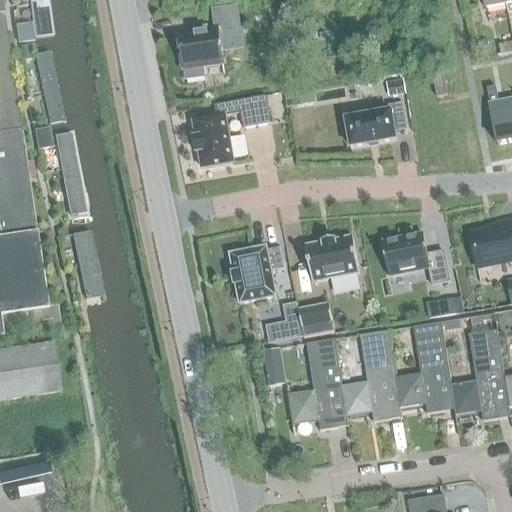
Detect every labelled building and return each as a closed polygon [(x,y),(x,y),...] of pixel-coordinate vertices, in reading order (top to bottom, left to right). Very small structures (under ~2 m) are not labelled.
[(0,0),(0,337),(50,330),(13,83),(10,84),(7,65),(11,64),(0,0)] [(49,0),(30,0),(35,39),(54,37),(49,0)] [(505,8),(503,0),(482,0),(485,11),(505,8)] [(511,0),(503,0),(505,8),(506,7),(507,15),(511,14),(511,0)] [(242,50),(236,8),(212,11),(214,32),(206,33),(206,29),(194,30),(194,35),(179,37),(184,81),(204,78),(202,68),(224,65),(222,52),(242,50)] [(18,45),(35,43),(32,24),(15,27),(18,45)] [(499,58),(511,55),(511,44),(511,43),(497,46),(499,58)] [(22,63),(32,61),(29,47),(20,48),(22,63)] [(55,51),(39,54),(53,125),(69,122),(55,51)] [(444,96),(440,76),(430,77),(434,98),(444,96)] [(389,98),(405,95),(403,81),(386,84),(389,98)] [(511,143),(511,101),(499,104),(498,103),(496,89),(487,90),(490,105),(490,106),(489,106),(497,147),(511,143)] [(214,107),(216,119),(193,123),(196,140),(193,140),(196,155),(198,154),(201,171),(234,165),(245,163),(241,139),(229,141),(227,130),(225,118),(228,118),(240,116),(241,121),(243,131),(270,126),(265,98),(214,107)] [(394,134),(407,132),(403,105),(388,107),(389,113),(376,116),(375,109),(359,112),(360,118),(345,121),(350,149),(396,141),(394,134)] [(38,151),(53,149),(50,129),(34,132),(38,151)] [(70,133),(53,136),(70,225),(87,222),(70,133)] [(477,270),(511,262),(511,223),(497,226),(498,231),(470,236),(477,270)] [(58,240),(69,237),(67,229),(56,231),(58,240)] [(92,231),(72,234),(85,302),(105,298),(92,231)] [(382,244),(389,278),(429,270),(432,288),(449,284),(443,253),(427,256),(423,236),(382,244)] [(323,245),(305,249),(312,284),(359,275),(352,239),(335,243),(334,241),(322,243),(323,245)] [(234,287),(236,287),(239,306),(276,299),(271,274),(284,271),(280,250),(267,252),(266,249),(230,256),(234,276),(232,276),(234,287)] [(431,323),(458,319),(455,303),(428,308),(431,323)] [(298,313),(304,340),(334,334),(329,307),(298,313)] [(473,329),(485,327),(484,319),(471,321),(473,329)] [(299,321),(266,328),(270,345),(302,338),(299,321)] [(460,321),(442,324),(442,325),(443,329),(447,328),(447,333),(462,331),(460,321)] [(452,387),(443,330),(443,329),(442,325),(442,324),(414,329),(422,376),(396,380),(395,380),(400,411),(426,406),(427,416),(454,412),(455,419),(456,418),(455,412),(456,412),(452,387)] [(477,383),(452,387),(456,412),(455,412),(456,418),(481,414),(483,423),(511,419),(509,410),(510,410),(504,378),(505,379),(497,332),(469,336),(477,383)] [(401,420),(400,411),(395,380),(396,380),(389,333),(360,338),(367,384),(343,388),(342,388),(347,419),(372,415),(373,424),(401,420)] [(346,419),(347,419),(342,388),(343,388),(335,341),(306,346),(314,392),(288,396),(293,428),(319,424),(320,433),(348,428),(346,419)] [(0,402),(59,393),(52,345),(0,352),(0,402)] [(276,351),(263,352),(263,353),(265,370),(278,368),(276,351)] [(446,511),(446,510),(443,494),(408,499),(410,511),(446,511)]
